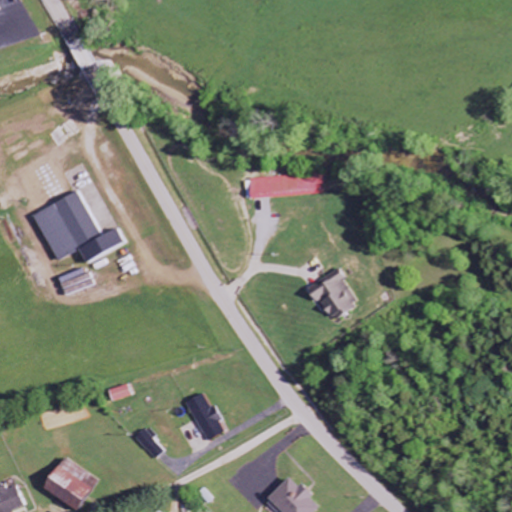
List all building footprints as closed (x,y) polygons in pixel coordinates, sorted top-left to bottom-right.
[(321,175),(248,179),(249,200),(322,196),(321,175)] [(32,216),(57,263),(78,252),(85,265),(123,245),(115,229),(100,237),(77,193),(32,216)] [(57,280),(65,298),(93,287),(85,268),(57,280)] [(359,304),(339,271),(309,289),(330,322),(359,304)] [(110,403),(130,398),(127,386),(107,391),(110,403)] [(186,403),(206,443),(224,434),(219,423),(222,422),(215,406),(210,408),(203,394),(186,403)] [(74,511),(96,481),(63,458),(42,489),(74,511)] [(300,484),(297,488),(288,479),(267,499),(279,511),(315,511),(319,509),(310,500),(313,497),(300,484)] [(17,487),(4,492),(4,493),(0,494),(0,511),(12,511),(25,507),(17,487)]
